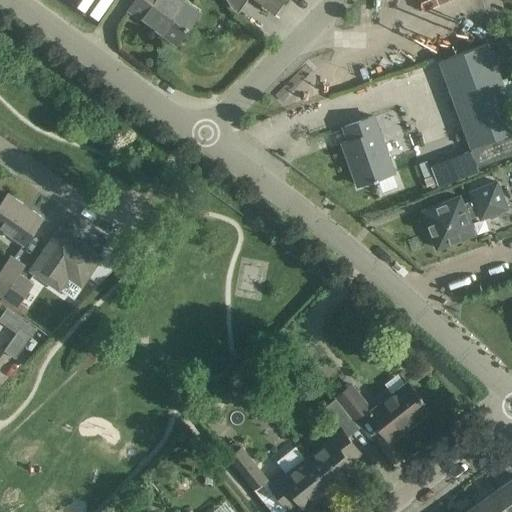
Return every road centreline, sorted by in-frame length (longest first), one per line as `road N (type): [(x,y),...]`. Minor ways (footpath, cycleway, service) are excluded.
road 1 (tertiary): [(511,398),(198,138)]
road 2 (tertiary): [(198,138),(14,0)]
road 3 (unclassified): [(198,138),(335,0)]
road 4 (residential): [(138,205),(114,232),(0,148)]
road 5 (residential): [(380,511),(511,411)]
